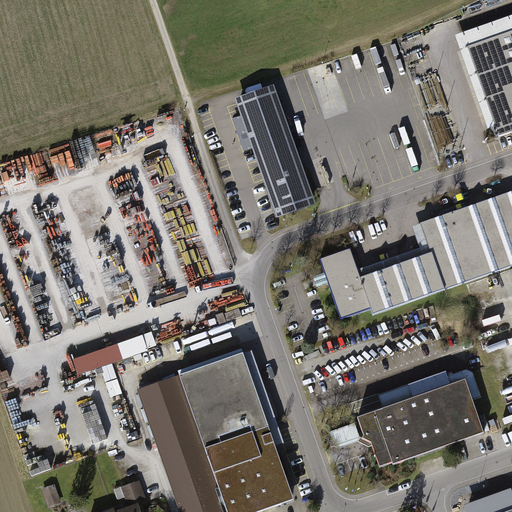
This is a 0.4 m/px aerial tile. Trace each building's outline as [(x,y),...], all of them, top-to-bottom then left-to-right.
[(498,127),(501,136),(511,132),(511,18),(456,39),(488,130),(498,127)] [(279,215),(312,203),(272,91),(240,102),(244,115),(256,148),(279,215)] [(256,148),(244,115),(232,119),(244,153),(256,148)] [(373,320),(511,271),(511,195),(414,229),(423,257),(359,279),(350,253),(323,262),(344,323),(371,314),(373,320)] [(224,315),(223,315),(226,322),(242,316),(239,309),(224,315)] [(223,315),(224,315),(223,314),(217,316),(220,324),(226,322),(223,315)] [(219,325),(217,319),(208,322),(211,328),(219,325)] [(143,339),(119,347),(123,358),(124,359),(148,351),(143,339)] [(119,344),(73,360),(78,374),(123,358),(119,347),(119,344)] [(284,447),(252,355),(178,381),(186,404),(141,420),(173,511),(186,511),(220,500),(223,511),(265,511),(296,501),(278,449),(284,447)] [(377,477),(486,438),(473,404),(481,402),(471,374),(451,381),(448,375),(379,400),(383,413),(357,422),(377,477)] [(138,482),(123,487),(126,495),(141,490),(138,482)] [(54,486),(44,489),(50,506),(60,503),(54,486)] [(126,495),(123,487),(115,490),(118,499),(126,497),(126,495)] [(464,506),(466,511),(506,511),(511,510),(511,490),(511,489),(464,506)] [(141,490),(126,495),(126,497),(128,503),(144,498),(141,490)]
